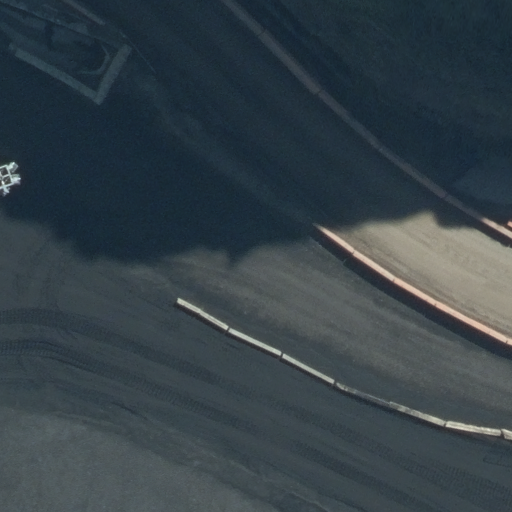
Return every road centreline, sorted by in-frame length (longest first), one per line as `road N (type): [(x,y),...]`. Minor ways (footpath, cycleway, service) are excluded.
road 1 (track): [(0,78),(114,159),(406,338),(511,380)]
road 2 (track): [(164,0),(214,41),(312,155),(374,211),(430,252),(511,291)]
